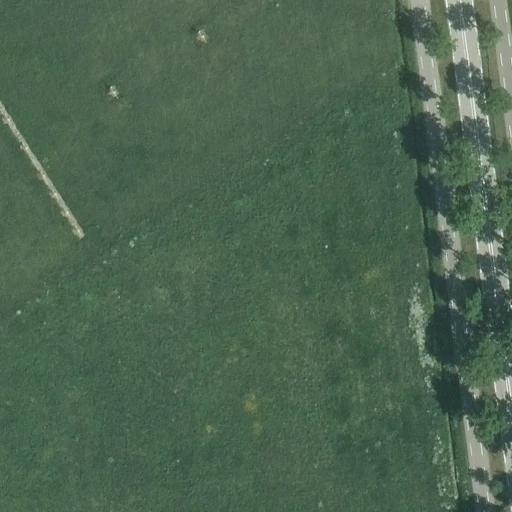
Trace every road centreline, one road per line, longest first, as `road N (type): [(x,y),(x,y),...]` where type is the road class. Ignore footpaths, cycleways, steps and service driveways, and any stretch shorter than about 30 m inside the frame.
road 1 (unclassified): [(485,511),(417,0)]
road 2 (primary): [(511,411),(458,0)]
